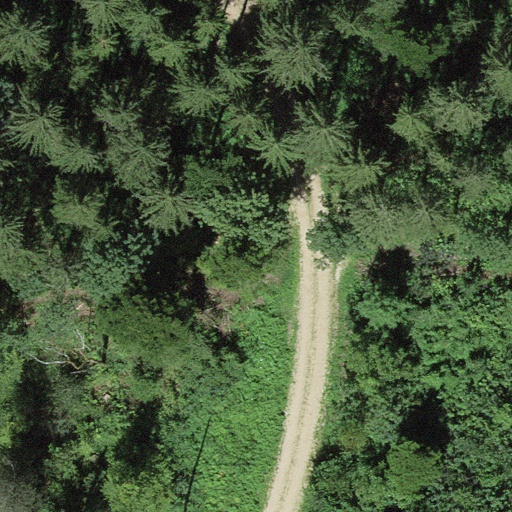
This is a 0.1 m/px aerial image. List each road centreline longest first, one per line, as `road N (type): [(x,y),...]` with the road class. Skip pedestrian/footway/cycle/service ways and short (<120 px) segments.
road 1 (track): [(288,511),(317,265),(300,132),(242,0)]
road 2 (track): [(0,318),(317,265),(511,266)]
